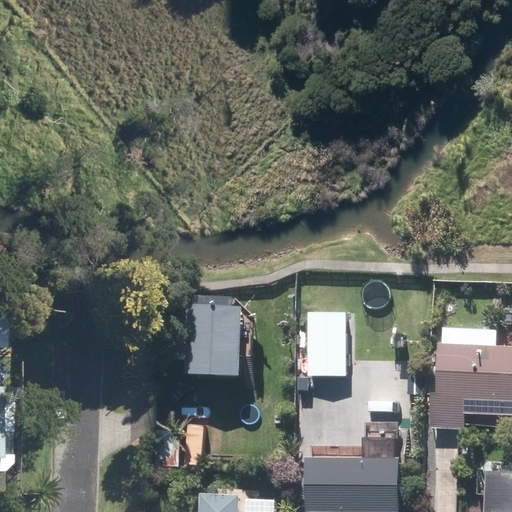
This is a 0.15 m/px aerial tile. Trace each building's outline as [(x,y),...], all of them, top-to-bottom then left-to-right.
[(257,380),(260,311),(204,309),(201,376),(257,380)] [(351,378),(351,316),(315,315),(314,377),(351,378)] [(511,348),(448,347),(446,396),(441,396),(439,430),(472,431),(473,402),(511,403),(511,348)] [(434,372),(443,373),(443,364),(435,363),(434,372)] [(168,431),(165,467),(183,469),(186,433),(168,431)] [(414,511),(415,462),(321,461),(320,511),(414,511)] [(511,511),(511,474),(493,473),(491,511),(511,511)] [(247,511),(248,498),(210,496),(209,511),(247,511)]
